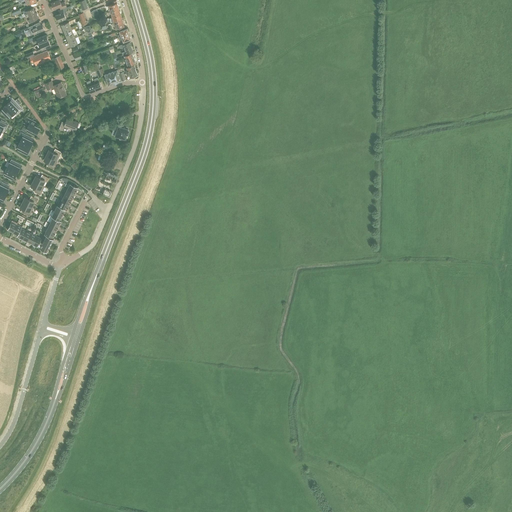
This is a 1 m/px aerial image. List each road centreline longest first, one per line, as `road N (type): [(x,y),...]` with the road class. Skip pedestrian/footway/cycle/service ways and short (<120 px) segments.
road 1 (tertiary): [(93,283),(140,166),(153,106),(133,0)]
road 2 (residential): [(107,211),(133,150),(143,82)]
road 3 (unclassified): [(0,446),(41,330)]
